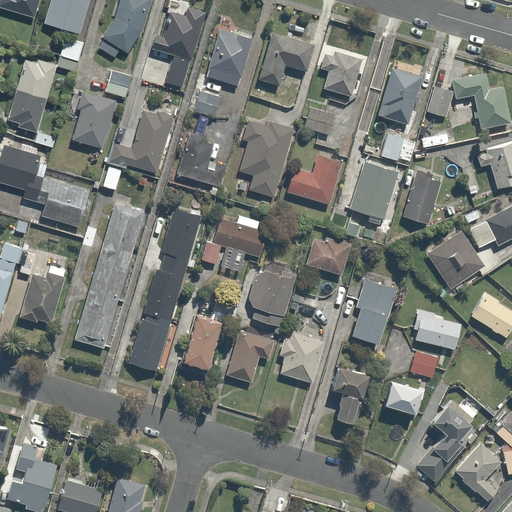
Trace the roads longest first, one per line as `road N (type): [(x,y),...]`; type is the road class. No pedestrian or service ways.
road 1 (residential): [(201,435),(372,485),(421,511)]
road 2 (residential): [(0,375),(201,435)]
road 3 (residential): [(511,36),(388,0)]
